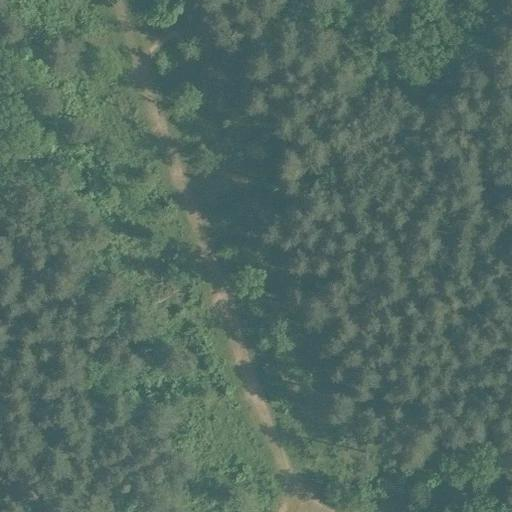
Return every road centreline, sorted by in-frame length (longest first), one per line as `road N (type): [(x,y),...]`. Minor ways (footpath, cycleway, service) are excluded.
road 1 (track): [(127,33),(285,472),(286,511)]
road 2 (track): [(395,511),(511,468)]
